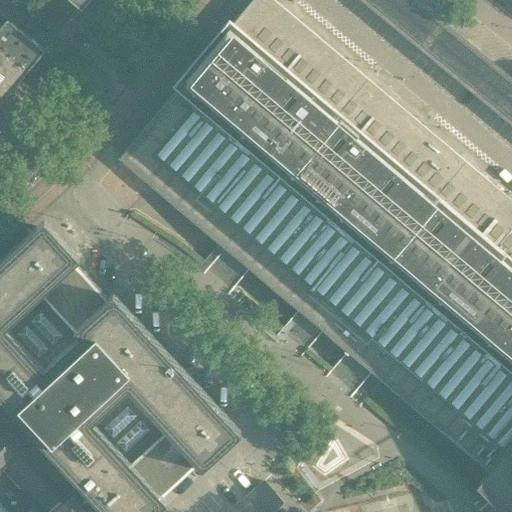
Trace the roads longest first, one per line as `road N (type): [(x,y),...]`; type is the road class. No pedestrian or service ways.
road 1 (residential): [(45,192),(272,430),(183,511)]
road 2 (residential): [(511,161),(319,0)]
road 3 (residential): [(45,192),(140,85)]
road 4 (residential): [(34,0),(140,85)]
